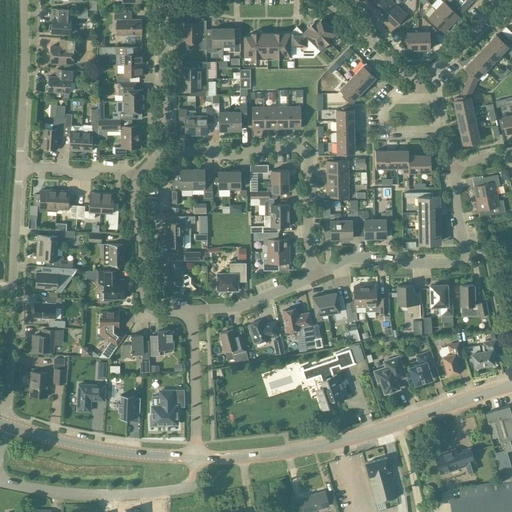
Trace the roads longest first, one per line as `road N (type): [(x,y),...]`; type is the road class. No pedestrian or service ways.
road 1 (tertiary): [(194,460),(304,449),(511,385)]
road 2 (residential): [(317,274),(348,258),(454,263),(464,249),(455,174),(461,163),(511,156)]
road 3 (residential): [(317,274),(307,251),(307,158),(300,147),(241,156),(164,152)]
road 4 (unclassified): [(6,423),(19,166)]
road 5 (residential): [(194,460),(184,489),(118,496),(0,480)]
road 6 (tertiary): [(6,423),(95,449),(194,460)]
road 7 (residential): [(190,310),(147,305),(135,220),(140,178)]
road 8 (unclassified): [(19,166),(25,0)]
road 9 (residential): [(164,152),(166,0)]
road 10 (residential): [(194,460),(190,310)]
road 11 (residential): [(419,98),(434,106),(438,129),(382,131),(382,109),(393,98)]
road 12 (residential): [(190,310),(237,307),(317,274)]
road 13 (residential): [(140,178),(130,170),(19,166)]
road 14 (residential): [(322,0),(418,77)]
